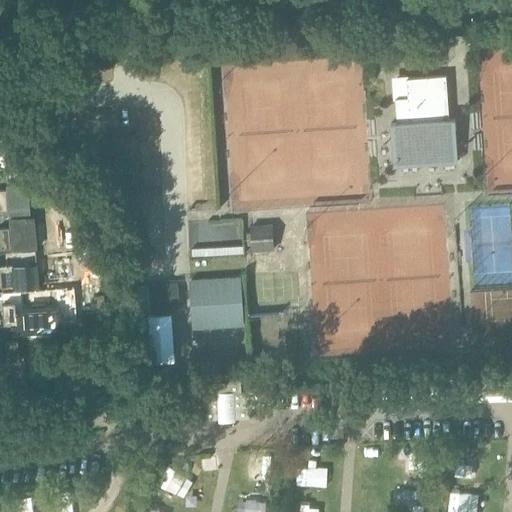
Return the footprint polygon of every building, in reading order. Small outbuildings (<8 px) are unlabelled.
[(396,100),(397,122),(391,122),(393,165),(458,161),(455,118),(449,119),(446,75),(409,78),(409,75),(392,77),(394,100),(396,100)] [(201,238),(184,238),(183,264),(235,265),(237,219),(201,218),(201,238)] [(273,224),(250,225),(252,252),(274,250),(273,224)] [(172,308),(170,285),(143,287),(144,307),(149,306),(149,309),(172,308)] [(213,393),(181,394),(181,411),(203,410),(203,421),(220,420),(220,424),(238,423),(238,419),(253,418),(252,408),(275,407),(274,390),(241,392),(241,379),(212,380),(213,393)] [(511,379),(467,381),(468,397),(511,395),(511,379)]
